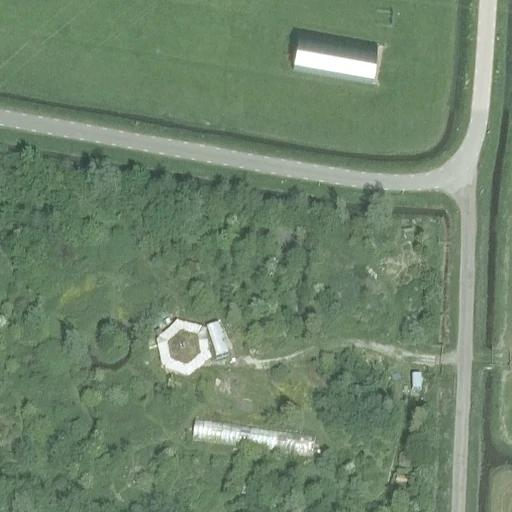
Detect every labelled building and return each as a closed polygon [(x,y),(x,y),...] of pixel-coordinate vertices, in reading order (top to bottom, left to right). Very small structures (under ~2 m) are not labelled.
[(375,83),(382,47),(298,32),(292,68),(375,83)] [(188,380),(210,360),(205,331),(177,322),(155,342),(161,371),(188,380)] [(191,439),(311,456),(314,435),(194,418),(191,439)] [(406,454),(400,458),(400,466),(406,469),(407,470),(413,466),(413,458),(406,454)] [(415,478),(395,475),(394,482),(414,485),(415,478)]
